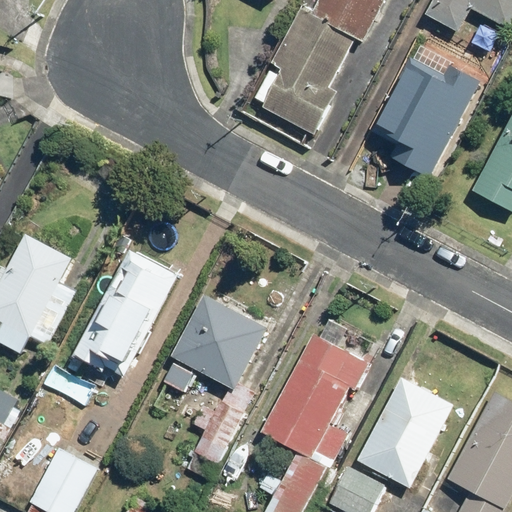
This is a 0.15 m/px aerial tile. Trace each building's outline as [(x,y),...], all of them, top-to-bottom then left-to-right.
[(331,0),(323,15),(309,7),(258,104),(322,138),(346,93),(336,88),(363,37),(373,42),(395,0),(331,0)] [(511,0),(444,0),(438,13),(467,28),(479,5),(511,22),(511,0)] [(399,157),(438,178),(490,78),(425,43),(382,124),(409,138),(399,157)] [(511,136),(483,191),(511,205),(511,136)] [(0,166),(0,187),(10,182),(0,166)] [(0,273),(0,336),(29,352),(39,335),(55,343),(84,290),(68,281),(81,257),(34,232),(15,267),(6,262),(0,273)] [(187,273),(138,247),(84,351),(77,347),(67,366),(86,377),(95,360),(111,369),(114,364),(134,375),(187,273)] [(278,326),(212,291),(167,377),(194,391),(205,369),(234,385),(221,409),(206,402),(195,423),(210,432),(203,445),(228,458),(263,391),(248,383),(278,326)] [(263,489),(278,497),(270,511),(313,511),(355,431),(361,435),(381,397),(364,389),(388,343),(338,317),(329,335),(323,331),(271,431),(304,448),(290,475),(275,467),(263,489)] [(463,403),(410,375),(366,459),(419,486),(463,403)] [(0,397),(0,459),(30,401),(5,388),(0,397)] [(511,507),(511,396),(502,391),(456,477),(477,489),(464,511),(507,511),(510,507),(511,507)] [(57,511),(80,511),(105,467),(66,446),(36,501),(57,511)] [(376,511),(392,484),(355,464),(335,502),(354,511),(376,511)]
